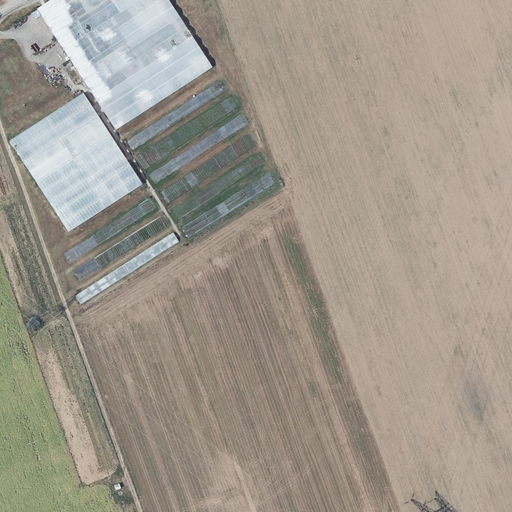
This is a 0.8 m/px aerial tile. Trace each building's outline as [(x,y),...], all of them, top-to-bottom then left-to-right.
[(168,0),(53,0),(38,10),(117,131),(213,68),(168,0)] [(37,10),(32,13),(35,19),(41,16),(37,10)] [(111,136),(85,96),(12,143),(38,184),(111,136)] [(111,136),(38,184),(71,234),(144,186),(111,136)] [(173,232),(155,244),(161,253),(179,241),(173,232)] [(99,281),(75,295),(80,304),(105,290),(99,281)]
